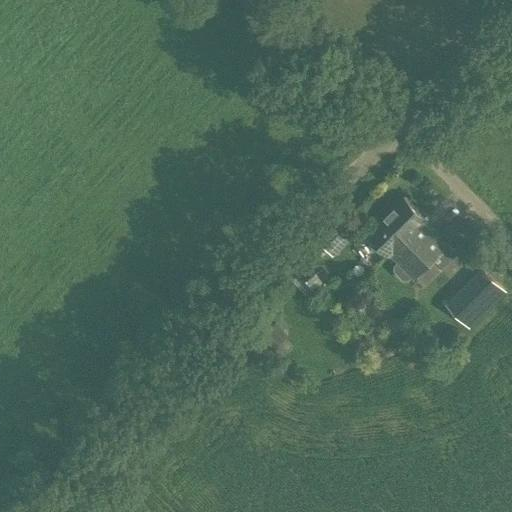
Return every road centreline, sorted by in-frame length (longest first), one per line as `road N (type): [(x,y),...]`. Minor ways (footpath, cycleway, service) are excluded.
road 1 (unclassified): [(0,502),(397,128)]
road 2 (unclassified): [(397,128),(250,0)]
road 3 (unclassified): [(511,242),(397,128)]
road 4 (unclassified): [(397,128),(511,21)]
